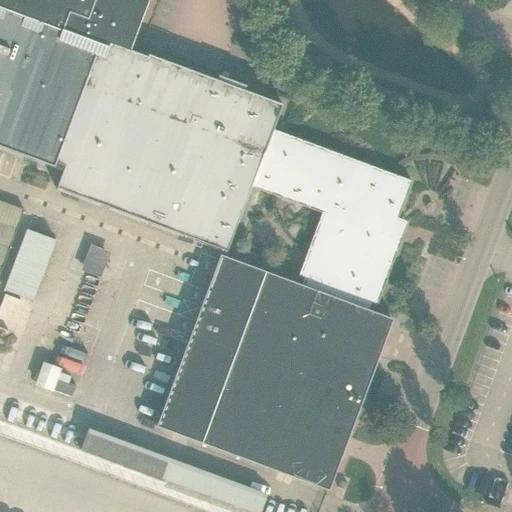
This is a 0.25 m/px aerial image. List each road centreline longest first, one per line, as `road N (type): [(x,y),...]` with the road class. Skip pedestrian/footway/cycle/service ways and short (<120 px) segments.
road 1 (unclassified): [(388,494),(511,169)]
road 2 (unknown): [(17,394),(71,413),(94,411),(122,374),(155,252),(109,230),(97,230),(84,245)]
road 3 (unknown): [(84,245),(17,394)]
